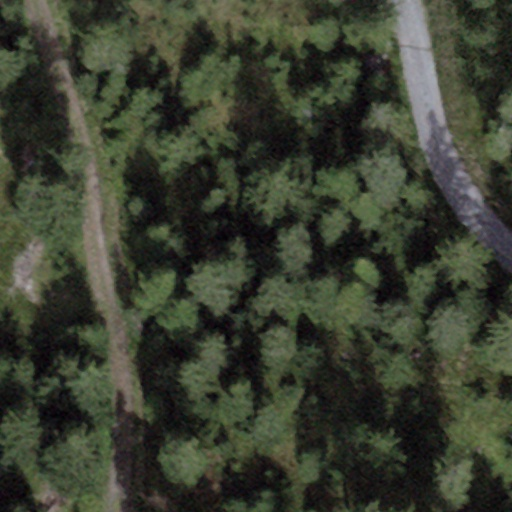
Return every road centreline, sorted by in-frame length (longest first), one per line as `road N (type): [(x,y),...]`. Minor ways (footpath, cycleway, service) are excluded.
road 1 (track): [(39,0),(81,162),(127,413),(113,511)]
road 2 (track): [(404,0),(437,138),(464,205),(511,255)]
